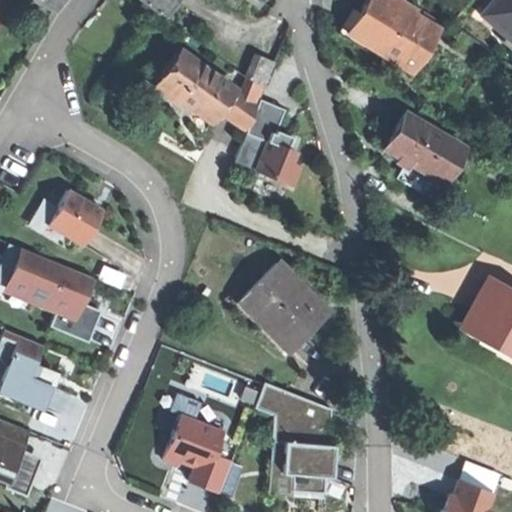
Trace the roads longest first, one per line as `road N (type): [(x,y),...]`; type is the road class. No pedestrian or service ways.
road 1 (residential): [(303,0),(346,171),(380,410),(383,511)]
road 2 (residential): [(37,105),(127,155),(160,192),(172,230),(170,275),(93,467),(98,495),(138,511)]
